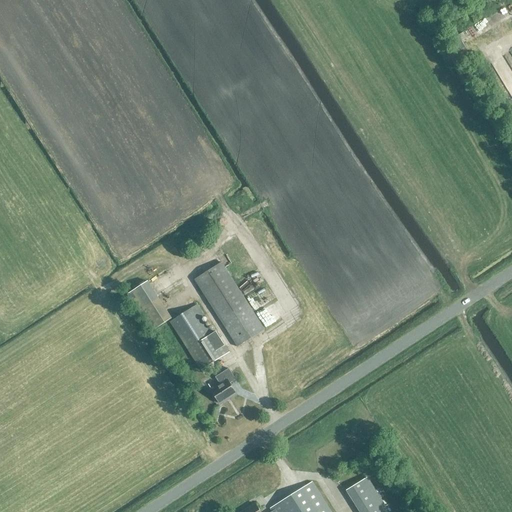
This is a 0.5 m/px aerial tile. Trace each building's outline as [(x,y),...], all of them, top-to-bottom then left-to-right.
[(494,19),(478,25),(479,26),(465,32),(469,42),(482,37),(481,34),(497,27),(494,19)] [(219,245),(229,263),(239,258),(232,247),(237,244),(233,237),(219,245)] [(194,280),(237,347),(264,330),(221,263),(194,280)] [(257,280),(261,268),(250,264),(246,276),(257,280)] [(152,279),(156,287),(181,277),(179,272),(174,274),(173,271),(152,279)] [(246,281),(239,286),(243,292),(251,288),(246,281)] [(171,318),(166,310),(165,308),(158,298),(137,312),(150,332),(171,318)] [(170,322),(200,370),(228,352),(216,332),(211,335),(194,307),(170,322)] [(235,380),(228,369),(215,377),(220,384),(211,391),(220,404),(236,393),(229,384),(235,380)] [(156,370),(151,372),(156,379),(160,377),(156,370)] [(388,511),(366,478),(348,490),(361,511),(388,511)] [(330,511),(312,483),(270,509),(272,511),(271,511),(259,511),(255,504),(242,511),(330,511)]
